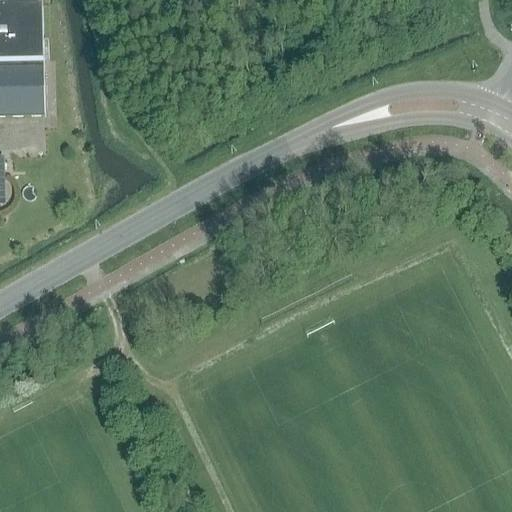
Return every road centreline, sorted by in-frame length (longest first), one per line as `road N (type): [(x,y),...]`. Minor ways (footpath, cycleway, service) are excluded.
road 1 (tertiary): [(0,304),(273,152)]
road 2 (tertiary): [(493,103),(455,91),(408,91),(359,105),(273,152)]
road 3 (tertiary): [(273,152),(423,117),(481,127)]
